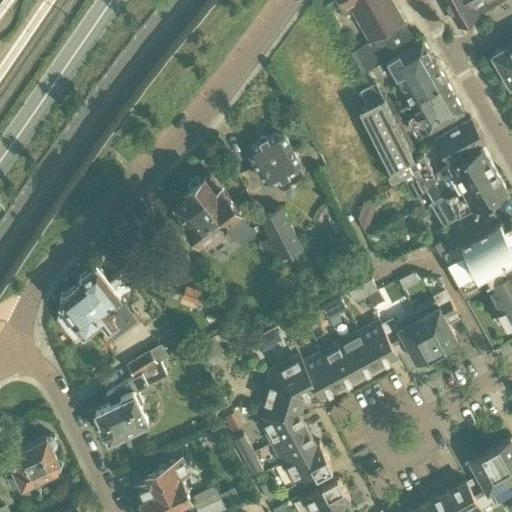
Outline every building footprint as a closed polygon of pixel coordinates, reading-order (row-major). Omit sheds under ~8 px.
[(366,35),(402,15),(393,0),(332,0),(340,14),(351,8),(366,35)] [(445,0),(458,22),(497,0),(445,0)] [(402,15),(366,35),(369,40),(351,50),(363,70),(387,57),(400,80),(435,60),(422,38),(417,41),(402,15)] [(511,40),(492,52),(502,69),(511,63),(511,40)] [(446,79),(435,60),(400,80),(411,99),(446,79)] [(511,82),(511,63),(502,69),(510,83),(511,82)] [(407,159),(415,155),(384,94),(383,94),(376,80),(374,81),(369,72),(364,74),(369,84),(360,88),(367,102),(359,106),(392,169),(388,172),(391,178),(402,173),(412,168),(407,159)] [(446,79),(411,99),(428,129),(463,109),(446,79)] [(137,112),(130,107),(114,127),(121,133),(137,112)] [(448,158),(484,139),(471,116),(437,136),(448,158)] [(258,168),(264,179),(272,182),(281,177),(281,178),(282,177),(288,173),(288,174),(289,173),(297,168),(299,160),(293,148),(294,148),(293,147),(293,148),(290,144),(291,143),(290,143),(284,132),(276,130),(267,134),(266,134),(269,140),(263,144),(260,137),(259,138),(259,139),(251,143),(249,151),(255,163),(254,163),(255,164),(256,163),(258,167),(257,168),(258,168)] [(437,175),(421,184),(423,188),(430,200),(437,197),(457,185),(494,163),(481,141),(484,140),(484,139),(448,158),(451,163),(435,171),(437,175)] [(412,168),(421,184),(437,175),(435,171),(424,150),(415,155),(407,159),(412,168)] [(430,200),(429,201),(443,223),(456,216),(472,206),(491,196),(507,186),(508,186),(498,169),(494,163),(457,185),(437,197),(430,200)] [(421,184),(412,168),(402,173),(413,194),(423,188),(421,184)] [(190,189),(175,200),(188,218),(186,219),(189,222),(185,225),(193,236),(197,233),(200,237),(201,236),(206,243),(222,231),(228,239),(236,233),(241,240),(255,231),(237,207),(238,207),(225,189),(224,189),(209,169),(200,175),(198,172),(188,179),(191,183),(187,185),(190,189)] [(353,202),(356,215),(380,209),(377,196),(353,202)] [(491,196),(472,206),(478,217),(493,208),(497,206),(491,196)] [(261,215),(280,256),(301,245),(282,205),(261,215)] [(511,220),(504,225),(501,220),(501,219),(500,217),(499,218),(493,208),(478,217),(434,242),(434,243),(465,297),(489,283),(486,278),(511,263),(511,220)] [(186,251),(173,258),(184,280),(198,273),(186,251)] [(58,311),(58,316),(73,335),(82,328),(83,330),(98,318),(113,338),(139,317),(120,293),(131,285),(120,271),(110,279),(97,262),(80,276),(82,279),(67,291),(61,291),(59,301),(64,301),(66,304),(58,311)] [(511,263),(486,278),(489,283),(500,304),(495,307),(506,325),(511,322),(511,324),(511,263)] [(371,277),(348,290),(354,300),(377,288),(371,277)] [(206,304),(209,290),(188,284),(183,296),(206,304)] [(418,315),(436,349),(457,338),(445,315),(456,309),(444,287),(433,293),(439,304),(418,315)] [(347,305),(341,294),(328,301),(322,305),(329,316),(347,305)] [(303,316),(308,325),(320,318),(315,309),(303,316)] [(392,315),(381,321),(381,322),(393,344),(404,338),(416,360),(436,349),(418,315),(398,326),(392,315)] [(308,325),(303,316),(291,323),(296,332),(308,325)] [(381,322),(381,321),(379,317),(359,328),(378,362),(397,351),(393,344),(381,322)] [(239,340),(233,326),(224,330),(230,344),(239,340)] [(378,362),(359,328),(340,338),(359,372),(378,362)] [(224,347),(210,337),(196,344),(204,357),(224,347)] [(340,338),(321,348),(340,382),(359,372),(340,338)] [(135,373),(160,358),(167,354),(160,343),(150,349),(149,349),(128,362),(135,373)] [(321,348),(303,358),(302,359),(317,386),(316,386),(320,393),(340,382),(321,348)] [(270,367),(269,372),(303,393),(316,386),(317,386),(302,359),(303,358),(299,351),(270,367)] [(160,358),(135,373),(106,391),(111,400),(96,408),(100,418),(109,436),(148,417),(140,400),(143,399),(138,387),(167,373),(160,358)] [(269,372),(258,408),(298,409),(303,393),(269,372)] [(224,394),(209,402),(214,411),(228,403),(224,394)] [(298,409),(258,408),(257,413),(272,441),(306,423),(298,409)] [(224,415),(232,430),(242,424),(234,410),(224,415)] [(306,423),(272,441),(282,460),(316,441),(315,441),(306,423)] [(245,455),(254,450),(243,431),(234,436),(245,455)] [(47,433),(0,455),(0,458),(13,486),(21,482),(24,482),(56,467),(58,467),(61,457),(58,456),(53,445),(54,444),(56,439),(53,433),(47,433)] [(511,438),(510,435),(489,446),(508,480),(511,487),(511,438)] [(319,439),(315,441),(316,441),(282,460),(293,480),(314,468),(315,470),(317,469),(316,467),(325,462),(327,464),(328,463),(327,461),(330,459),(319,439)] [(508,480),(489,446),(468,457),(481,479),(470,485),(469,486),(482,508),(482,507),(493,501),(487,491),(508,480)] [(254,450),(245,455),(253,470),(262,465),(254,450)] [(154,471),(137,479),(143,493),(141,494),(142,496),(140,497),(146,511),(151,509),(150,511),(189,492),(180,472),(187,469),(180,453),(152,466),(154,471)] [(317,511),(346,497),(350,495),(339,475),(335,477),(334,475),(333,476),(334,478),(324,483),(323,481),(322,482),(323,484),(301,495),(310,511),(317,511)] [(469,486),(470,485),(466,478),(446,489),(459,511),(483,511),(484,511),(482,507),(482,508),(469,486)] [(269,479),(260,484),(268,498),(277,493),(269,479)] [(74,483),(66,480),(63,486),(72,489),(74,483)] [(212,511),(225,506),(214,483),(191,494),(199,511),(212,511)] [(459,511),(446,489),(427,499),(434,511),(459,511)] [(346,497),(317,511),(354,511),(346,497)] [(83,511),(77,499),(51,511),(83,511)] [(434,511),(427,499),(408,509),(410,511),(434,511)] [(287,511),(282,502),(273,507),(275,511),(287,511)]
